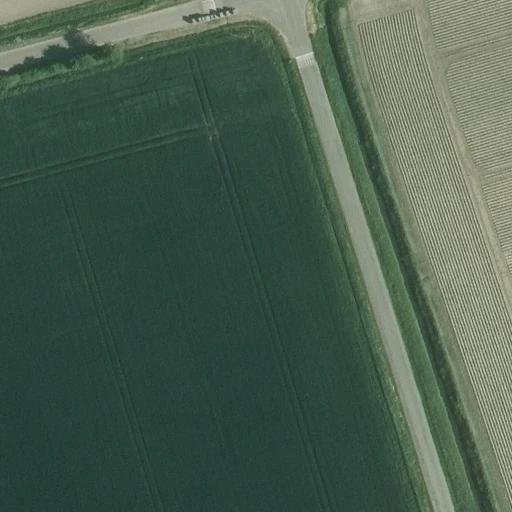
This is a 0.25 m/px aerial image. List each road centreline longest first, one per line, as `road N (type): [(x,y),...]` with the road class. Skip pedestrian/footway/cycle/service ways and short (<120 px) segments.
road 1 (unclassified): [(440,511),(287,0)]
road 2 (unclassified): [(0,62),(232,0)]
